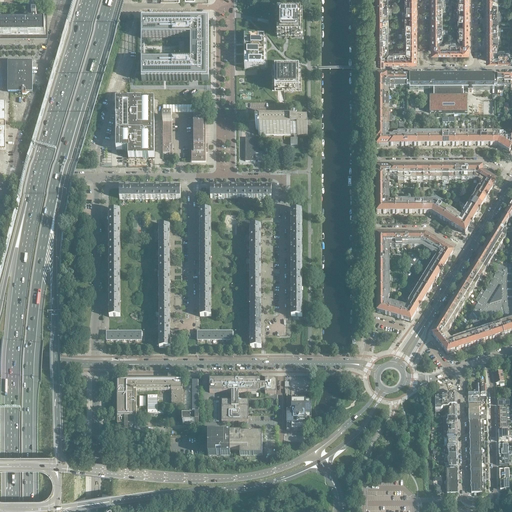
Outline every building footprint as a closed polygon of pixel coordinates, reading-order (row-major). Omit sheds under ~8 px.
[(274,14),(268,14),(268,24),(268,31),(274,31),(274,37),(276,37),(276,39),(285,39),(288,39),(288,37),(289,37),(291,37),(291,39),(300,39),(300,37),(302,37),(302,31),(300,31),(300,28),(302,28),(302,25),(300,25),(300,22),(302,22),(302,13),(300,13),(300,11),(294,11),(294,13),(280,13),(280,11),(276,11),(276,13),(274,13),(274,14)] [(0,36),(45,36),(45,18),(37,18),(37,17),(33,17),(33,18),(29,18),(29,20),(25,20),(25,18),(21,18),(0,17),(0,36)] [(207,22),(142,22),(142,39),(191,39),(191,63),(142,63),(142,82),(207,82),(207,22)] [(244,63),(244,69),(264,69),(264,67),(264,38),(244,38),(244,44),(244,55),(244,63)] [(444,51),(444,42),(440,42),(431,42),(431,51),(444,51)] [(469,48),(469,42),(461,42),(457,42),(457,51),(468,51),(469,51),(469,48)] [(387,62),(387,53),(389,51),(387,50),(387,45),(376,45),(376,46),(376,47),(376,48),(376,49),(376,62),(387,62)] [(416,62),(416,45),(406,45),(406,50),(404,52),(406,53),(406,62),(416,62)] [(498,51),(496,50),(496,46),(486,46),(486,52),(493,52),(493,54),(498,54),(498,51)] [(498,61),(498,54),(493,54),(493,52),(486,52),(486,61),(498,61)] [(33,75),(33,62),(8,62),(8,75),(33,75)] [(285,69),(272,69),(272,91),(278,91),(281,91),(285,91),(301,91),(301,69),(290,69),(288,69),(285,69)] [(8,91),(8,93),(10,93),(11,93),(31,93),(32,93),(32,92),(33,75),(8,75),(8,91)] [(459,112),(459,99),(456,99),(453,99),(450,99),(447,99),(447,100),(444,100),(444,99),(444,88),(443,88),(443,85),(447,85),(454,85),(458,85),(465,85),(468,85),(468,93),(472,93),(472,85),(475,85),(482,85),(487,85),(493,85),(494,85),(495,85),(495,77),(494,77),(494,76),(493,76),(486,76),(482,76),(475,76),(465,76),(458,76),(454,76),(447,76),(446,76),(443,76),(435,76),(432,76),(429,76),(422,76),(417,76),(410,76),(409,76),(409,77),(407,77),(407,85),(410,85),(411,85),(411,86),(417,86),(417,85),(422,85),(422,86),(429,86),(429,85),(432,85),(432,103),(431,103),(431,106),(431,109),(431,112),(435,112),(435,118),(436,118),(438,118),(444,118),(444,113),(444,112),(447,112),(450,112),(453,112),(456,112),(459,112)] [(390,87),(390,84),(387,84),(387,77),(376,77),(376,78),(376,80),(376,87),(376,89),(376,90),(376,91),(383,91),(383,90),(387,90),(387,87),(390,87)] [(155,159),(154,101),(116,101),(116,132),(116,150),(116,151),(117,151),(128,151),(128,159),(155,159)] [(206,132),(206,124),(204,124),(204,115),(194,115),(194,124),(191,124),(192,145),(190,145),(190,154),(197,154),(197,153),(202,153),(202,154),(206,154),(208,154),(208,145),(206,145),(206,132)] [(172,145),(172,127),(172,119),(163,119),(163,154),(169,154),(169,156),(173,156),(173,145),(172,145)] [(308,136),(307,128),(297,128),(297,129),(294,129),(294,127),(296,127),(296,126),(297,126),(297,125),(297,124),(296,124),(293,124),(292,124),(292,125),(292,126),(292,129),(291,129),(291,128),(273,128),(273,136),(294,136),(294,139),(294,143),(290,143),(290,147),(297,147),(297,136),(308,136)] [(273,136),(273,128),(272,128),(260,128),(258,128),(258,126),(258,125),(257,125),(256,125),(256,126),(256,129),(256,130),(257,130),(260,130),(260,133),(258,133),(258,135),(260,135),(260,136),(272,136),(273,136)] [(398,136),(397,136),(393,136),(393,137),(393,138),(390,138),(390,141),(390,147),(398,147),(398,136)] [(511,150),(511,141),(511,139),(507,139),(507,138),(505,138),(505,137),(503,137),(503,136),(499,136),(499,146),(499,147),(509,153),(511,150)] [(256,153),(256,139),(255,139),(245,139),(245,162),(256,162),(256,161),(257,161),(257,162),(265,162),(265,152),(257,152),(257,153),(256,153)] [(206,159),(206,154),(202,154),(202,153),(197,153),(197,154),(190,154),(190,162),(191,162),(191,164),(206,164),(206,159)] [(398,179),(398,169),(390,169),(390,175),(390,178),(393,178),(393,179),(398,179)] [(480,177),(480,173),(482,173),(482,169),(468,169),(468,180),(478,180),(479,181),(481,179),(481,177),(480,177)] [(497,182),(483,174),(482,174),(482,173),(480,173),(480,177),(481,177),(481,179),(479,181),(482,183),(481,185),(484,185),(492,190),(497,182)] [(492,190),(484,185),(481,185),(481,187),(479,190),(489,196),(492,190)] [(135,200),(135,188),(120,188),(120,200),(135,200)] [(150,200),(150,188),(135,188),(135,200),(150,200)] [(165,200),(165,188),(150,188),(150,200),(165,200)] [(180,200),(180,188),(165,188),(165,200),(180,200)] [(226,199),(226,188),(210,188),(210,199),(226,199)] [(241,199),(241,188),(226,188),(226,199),(241,199)] [(256,199),(256,188),(241,188),(241,199),(256,199)] [(271,199),(271,188),(256,188),(256,199),(271,199)] [(489,196),(479,190),(475,195),(485,201),(489,196)] [(485,201),(475,195),(472,201),(482,207),(485,201)] [(482,207),(472,201),(469,206),(479,212),(482,207)] [(430,214),(430,207),(432,207),(432,203),(423,203),(423,214),(430,214)] [(436,217),(442,208),(435,203),(432,203),(432,207),(430,207),(430,214),(432,214),(436,217)] [(479,212),(469,206),(466,211),(475,217),(479,212)] [(448,211),(442,208),(436,217),(442,220),(448,211)] [(211,317),(211,211),(200,211),(200,317),(211,317)] [(302,226),(302,211),(291,211),(291,226),(302,226)] [(454,228),(460,218),(457,217),(457,216),(448,211),(442,220),(454,228)] [(475,217),(466,211),(464,215),(465,215),(463,218),(466,220),(466,219),(472,223),(475,217)] [(120,318),(120,212),(109,212),(109,318),(120,318)] [(506,227),(510,220),(505,217),(498,228),(506,233),(506,232),(511,232),(511,228),(508,228),(506,227)] [(465,234),(472,223),(466,219),(466,220),(463,218),(462,220),(460,218),(454,228),(465,234)] [(302,241),(302,226),(291,226),(291,242),(302,241)] [(170,243),(170,227),(159,228),(159,243),(170,243)] [(261,243),(261,227),(250,227),(250,243),(261,243)] [(506,235),(506,233),(498,228),(495,233),(504,239),(506,235)] [(502,242),(504,239),(495,233),(492,238),(502,245),(503,243),(502,242)] [(425,249),(431,240),(425,236),(415,236),(415,248),(422,248),(425,249)] [(502,245),(492,238),(488,244),(498,249),(499,246),(501,247),(502,245)] [(439,253),(442,247),(431,240),(425,249),(433,255),(434,254),(437,255),(438,253),(439,253)] [(302,257),(302,241),(291,242),(291,257),(302,257)] [(170,258),(170,243),(159,243),(159,258),(170,258)] [(261,258),(261,243),(250,243),(250,258),(261,258)] [(498,249),(488,244),(485,249),(496,255),(496,253),(495,253),(498,249)] [(453,253),(442,247),(439,253),(449,259),(453,253)] [(496,255),(485,249),(482,254),(491,260),(493,257),(494,257),(496,255)] [(449,259),(439,253),(438,253),(437,255),(434,254),(433,255),(437,257),(437,258),(447,264),(449,259)] [(511,272),(492,261),(491,260),(482,254),(479,260),(489,266),(495,270),(497,271),(496,274),(492,279),(491,281),(490,283),(486,290),(485,292),(483,294),(480,300),(478,302),(477,304),(473,311),(472,313),(471,315),(469,319),(473,323),(477,321),(479,321),(481,320),(488,318),(491,317),(493,316),(497,315),(503,313),(504,316),(506,323),(510,334),(511,332),(511,272)] [(302,272),(302,257),(291,257),(291,272),(302,272)] [(170,273),(170,265),(170,258),(159,258),(159,273),(170,273)] [(261,273),(261,258),(250,258),(250,273),(261,273)] [(421,265),(423,262),(424,260),(420,258),(417,258),(415,258),(412,258),(408,258),(408,260),(408,263),(408,265),(408,267),(407,273),(406,276),(409,277),(412,279),(418,270),(420,267),(421,265)] [(447,264),(437,258),(434,263),(443,269),(447,264)] [(489,266),(479,260),(476,264),(485,270),(487,267),(488,268),(489,266)] [(443,269),(434,263),(430,269),(440,275),(443,269)] [(483,274),(485,270),(476,264),(472,270),(483,276),(484,274),(483,274)] [(440,275),(430,269),(427,274),(437,280),(440,275)] [(483,276),(472,270),(469,275),(478,281),(480,278),(481,278),(483,276)] [(302,287),(302,272),(291,272),(291,287),(302,287)] [(170,288),(170,273),(159,273),(159,288),(170,288)] [(261,288),(261,273),(250,273),(250,288),(261,288)] [(430,291),(437,280),(427,274),(420,285),(430,291)] [(476,284),(478,281),(469,275),(466,280),(476,287),(477,285),(476,284)] [(476,287),(466,280),(463,285),(472,291),(474,288),(475,289),(476,287)] [(430,291),(420,285),(417,290),(427,296),(430,291)] [(470,295),(472,291),(463,285),(460,291),(470,297),(471,295),(470,295)] [(302,302),(302,287),(291,287),(291,302),(302,302)] [(170,303),(170,288),(159,288),(159,303),(170,303)] [(261,303),(261,288),(250,288),(250,303),(261,303)] [(388,299),(388,295),(388,289),(377,289),(377,302),(384,302),(384,301),(387,301),(387,299),(388,299)] [(427,296),(417,290),(414,296),(423,302),(427,296)] [(470,297),(460,291),(456,296),(465,302),(467,299),(468,299),(470,297)] [(416,313),(423,302),(414,296),(408,304),(409,305),(408,307),(410,309),(410,310),(416,313)] [(463,305),(465,302),(456,296),(453,301),(463,308),(464,306),(463,305)] [(388,316),(391,305),(387,304),(387,301),(384,301),(384,302),(384,308),(384,307),(382,314),(388,316)] [(463,308),(453,301),(450,306),(459,312),(461,309),(462,310),(463,308)] [(302,317),(302,302),(291,302),(291,317),(302,317)] [(170,318),(170,303),(159,303),(159,318),(170,318)] [(261,318),(261,303),(250,303),(250,318),(261,318)] [(394,317),(397,306),(391,305),(388,316),(394,317)] [(400,319),(403,308),(397,306),(394,317),(400,319)] [(457,316),(459,312),(450,306),(446,312),(457,318),(458,316),(457,316)] [(408,314),(407,314),(410,310),(410,309),(408,307),(407,309),(403,308),(400,319),(406,321),(408,314)] [(411,322),(415,315),(416,313),(410,310),(407,314),(408,314),(406,321),(411,322)] [(457,318),(446,312),(443,317),(453,323),(455,319),(456,320),(457,318)] [(451,326),(453,323),(443,317),(440,322),(450,329),(451,327),(451,326)] [(170,334),(170,318),(159,318),(159,334),(170,334)] [(261,333),(261,318),(250,318),(250,333),(261,333)] [(450,329),(440,322),(437,328),(443,331),(446,333),(448,330),(449,330),(450,329)] [(510,334),(506,323),(500,325),(504,335),(510,334)] [(504,335),(500,325),(496,327),(496,326),(494,326),(498,337),(504,335)] [(498,337),(494,326),(492,327),(492,328),(488,329),(492,339),(498,337)] [(440,336),(443,331),(437,328),(432,335),(436,340),(440,336)] [(492,339),(488,329),(484,331),(484,330),(482,330),(486,341),(492,339)] [(486,341),(482,330),(480,331),(480,332),(476,333),(479,343),(486,341)] [(445,335),(446,333),(443,331),(440,336),(436,340),(439,345),(448,338),(445,335)] [(261,349),(261,333),(250,333),(250,349),(261,349)] [(479,343),(476,333),(472,335),(472,334),(470,334),(473,345),(479,343)] [(170,349),(170,334),(159,334),(159,349),(170,349)] [(473,345),(470,334),(468,335),(468,336),(464,337),(467,347),(473,345)] [(467,347),(464,337),(460,339),(460,338),(458,338),(461,349),(467,347)] [(448,345),(453,344),(452,342),(450,341),(448,338),(439,345),(443,349),(448,345)] [(461,349),(458,338),(456,339),(456,340),(453,341),(452,342),(453,344),(455,351),(461,349)] [(455,351),(453,344),(448,345),(443,349),(447,354),(455,351)] [(504,384),(502,372),(493,374),(494,380),(493,380),(494,384),(499,383),(500,385),(504,384)] [(137,425),(137,408),(136,391),(171,391),(171,392),(172,396),(171,396),(171,397),(172,397),(172,400),(171,400),(172,400),(172,403),(171,403),(171,404),(168,404),(168,412),(171,412),(182,412),(182,381),(171,381),(171,377),(168,377),(168,381),(137,381),(117,381),(117,425),(125,425),(125,428),(125,429),(128,429),(128,428),(128,425),(137,425)] [(248,423),(248,402),(239,402),(239,393),(260,393),(260,391),(265,391),(265,395),(276,395),(276,381),(265,381),(265,385),(260,385),(260,381),(210,381),(210,386),(212,386),(212,388),(210,388),(210,393),(232,393),(232,402),(222,402),(222,405),(222,423),(248,423)] [(481,397),(480,386),(476,386),(476,390),(475,390),(473,392),(468,393),(468,397),(481,397)] [(311,420),(311,400),(291,400),(291,410),(290,411),(287,411),(287,431),(306,431),(306,421),(307,420),(311,420)] [(149,402),(149,420),(158,420),(158,402),(149,402)] [(199,425),(199,418),(199,412),(195,412),(195,415),(193,416),(193,419),(184,419),(184,416),(176,416),(177,416),(177,426),(187,426),(187,427),(187,423),(195,423),(195,425),(199,425)] [(480,421),(479,421),(469,422),(469,423),(470,425),(470,430),(480,429),(480,421)] [(238,426),(238,423),(232,423),(232,426),(232,435),(208,435),(208,456),(230,456),(230,451),(235,451),(240,451),(240,456),(262,456),(262,434),(238,435),(238,426)] [(480,437),(480,429),(470,430),(470,434),(469,436),(470,438),(480,437)] [(511,437),(511,431),(510,431),(510,430),(506,430),(506,431),(504,431),(498,431),(498,433),(498,442),(504,442),(508,442),(508,437),(511,437)] [(481,445),(480,437),(470,438),(469,440),(470,441),(470,446),(481,445)] [(504,446),(499,446),(499,449),(499,450),(499,457),(511,456),(511,452),(508,452),(508,450),(509,450),(509,449),(508,449),(508,446),(507,446),(506,444),(504,444),(503,444),(504,446)] [(481,453),(481,445),(470,446),(470,450),(470,452),(470,453),(481,453)] [(481,461),(481,453),(470,453),(470,456),(470,457),(470,462),(481,461)] [(511,456),(499,457),(499,466),(507,466),(509,466),(508,462),(509,462),(509,461),(511,461),(511,456)] [(481,469),(481,461),(470,462),(471,466),(470,467),(471,469),(481,469)] [(481,477),(481,469),(471,469),(470,471),(471,473),(471,477),(481,477)] [(457,478),(457,474),(458,472),(457,470),(448,470),(448,478),(457,478)] [(509,471),(499,471),(500,480),(500,481),(507,481),(509,481),(511,481),(511,477),(509,477),(509,476),(509,471)] [(482,485),(481,477),(471,477),(471,481),(470,483),(471,485),(482,485)] [(458,482),(458,480),(457,478),(448,478),(448,486),(458,486),(458,484),(458,482)] [(507,481),(500,481),(500,491),(505,490),(505,492),(510,491),(510,490),(509,481),(507,481)] [(482,494),(482,485),(471,485),(470,487),(471,489),(471,494),(482,494)] [(458,494),(458,490),(458,488),(458,486),(448,486),(448,494),(458,494)]
